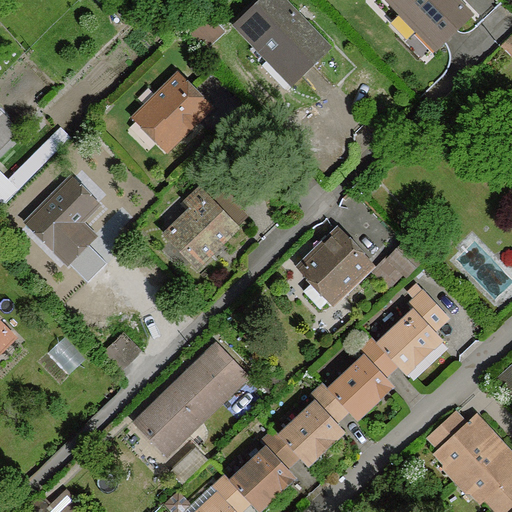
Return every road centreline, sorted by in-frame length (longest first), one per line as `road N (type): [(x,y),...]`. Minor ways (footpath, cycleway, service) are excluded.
road 1 (residential): [(511,26),(4,511)]
road 2 (residential): [(321,511),(511,336)]
